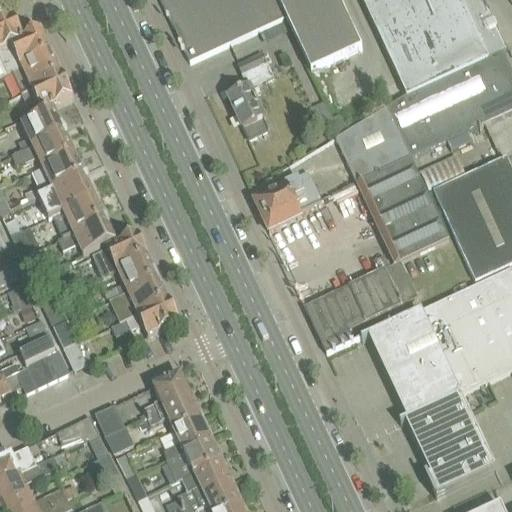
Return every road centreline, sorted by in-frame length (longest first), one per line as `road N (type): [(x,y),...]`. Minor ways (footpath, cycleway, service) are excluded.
road 1 (secondary): [(354,511),(112,0)]
road 2 (secondary): [(73,0),(237,340)]
road 3 (unclassified): [(0,443),(237,340)]
road 4 (secondary): [(237,340),(318,511)]
